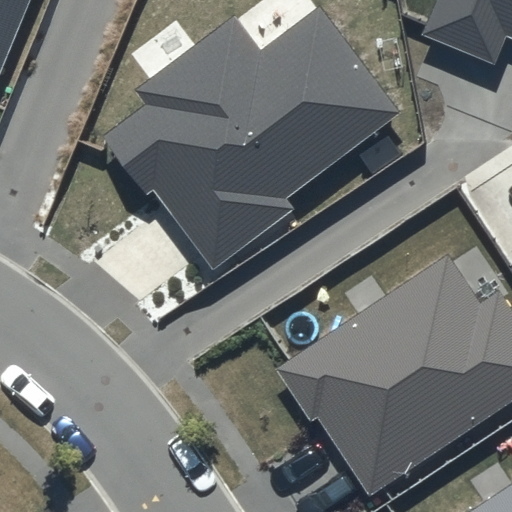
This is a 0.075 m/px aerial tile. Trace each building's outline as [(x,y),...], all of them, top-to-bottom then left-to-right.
[(0,0),(0,70),(29,0),(0,0)] [(320,0),(262,44),(236,10),(138,86),(149,100),(107,130),(151,188),(157,183),(216,264),(296,202),(289,192),(401,106),(321,0),(320,0)] [(511,0),(436,0),(424,28),(496,59),(509,31),(511,31),(511,0)] [(450,249),(279,363),(314,416),(321,411),(373,488),(511,395),(511,302),(500,285),(482,298),(450,249)] [(511,511),(511,480),(463,511),(511,511)]
